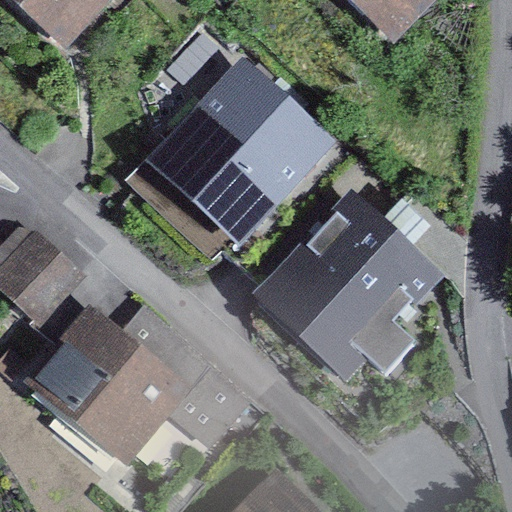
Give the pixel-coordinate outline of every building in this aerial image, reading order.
[(110,0),(18,0),(70,46),(110,0)] [(357,0),(399,41),(439,0),(357,0)] [(338,139),(245,53),(149,157),(243,243),(338,139)] [(447,273),(355,187),(257,291),(350,378),(371,356),(387,371),(420,337),(398,316),(415,298),(419,302),(447,273)] [(38,228),(36,230),(33,227),(20,226),(0,248),(0,283),(17,300),(63,250),(38,228)] [(88,273),(63,250),(17,300),(43,323),(88,273)] [(212,448),(254,398),(143,306),(126,326),(94,299),(29,377),(131,462),(171,414),(212,448)] [(0,367),(15,379),(29,361),(10,346),(0,358),(0,367)] [(325,511),(279,466),(258,486),(248,476),(212,511),(325,511)]
